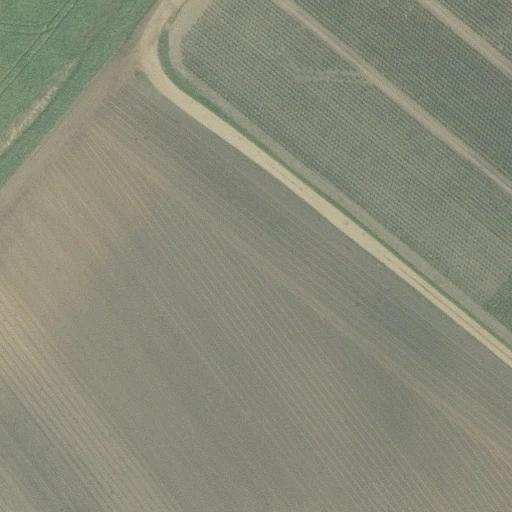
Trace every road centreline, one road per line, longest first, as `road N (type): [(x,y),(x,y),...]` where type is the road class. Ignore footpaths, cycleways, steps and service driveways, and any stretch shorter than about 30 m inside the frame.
road 1 (track): [(511,362),(156,84),(143,51)]
road 2 (track): [(143,51),(0,217)]
